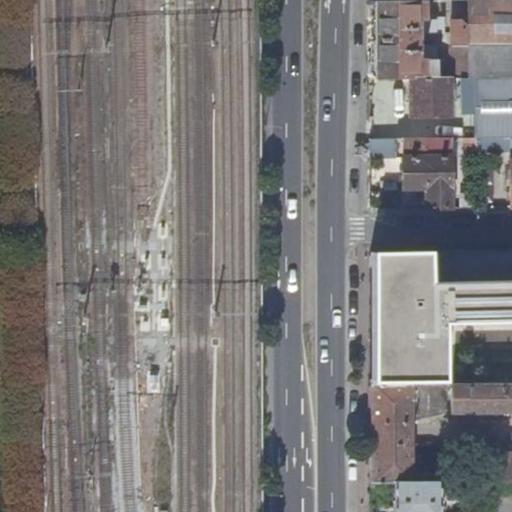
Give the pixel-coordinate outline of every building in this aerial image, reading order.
[(468,49),(469,80),(472,80),(511,79),(511,0),(510,1),(468,1),(468,30),(468,49)] [(367,1),(367,81),(406,81),(437,80),(437,73),(437,48),(401,48),(401,36),(433,36),(433,17),(423,18),(422,21),(406,20),(406,1),(392,1),(367,1)] [(452,48),(468,49),(468,30),(459,21),(452,21),(452,48)] [(452,80),(460,80),(469,80),(468,49),(452,48),(452,74),(452,80)] [(511,79),(472,80),(471,138),(511,137),(511,79)] [(437,80),(406,81),(406,117),(461,117),(460,80),(452,80),(437,80)] [(367,138),(367,151),(395,152),(395,138),(367,138)] [(424,189),(424,211),(450,211),(449,138),(395,138),(395,152),(401,152),(401,188),(424,189)] [(511,325),(511,250),(375,251),(366,256),(368,387),(443,386),(443,326),(511,325)] [(494,484),(511,484),(511,385),(443,386),(368,387),(367,486),(395,486),(412,485),(412,479),(412,426),(511,427),(511,453),(494,454),(494,484)] [(395,486),(395,511),(440,511),(440,485),(412,485),(395,486)]
